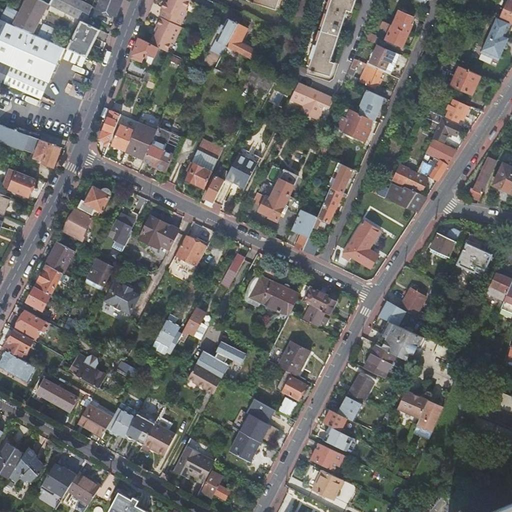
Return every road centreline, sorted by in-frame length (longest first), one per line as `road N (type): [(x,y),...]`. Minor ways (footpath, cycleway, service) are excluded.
road 1 (residential): [(436,6),(318,270)]
road 2 (residential): [(78,154),(318,270)]
road 3 (residential): [(260,511),(374,297)]
road 4 (residential): [(199,511),(0,404)]
road 5 (residential): [(0,302),(78,154)]
road 6 (residential): [(78,154),(138,0)]
road 7 (residential): [(435,205),(511,89)]
